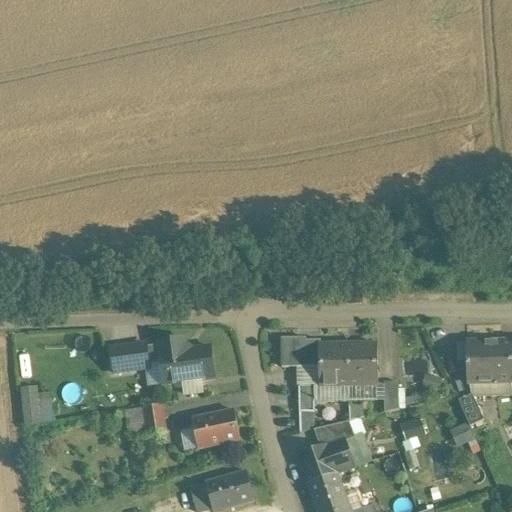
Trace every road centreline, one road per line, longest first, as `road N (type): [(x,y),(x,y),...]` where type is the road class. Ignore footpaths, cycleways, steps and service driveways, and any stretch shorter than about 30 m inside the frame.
road 1 (residential): [(511,305),(241,314)]
road 2 (residential): [(241,314),(13,323)]
road 3 (residential): [(241,314),(287,511)]
